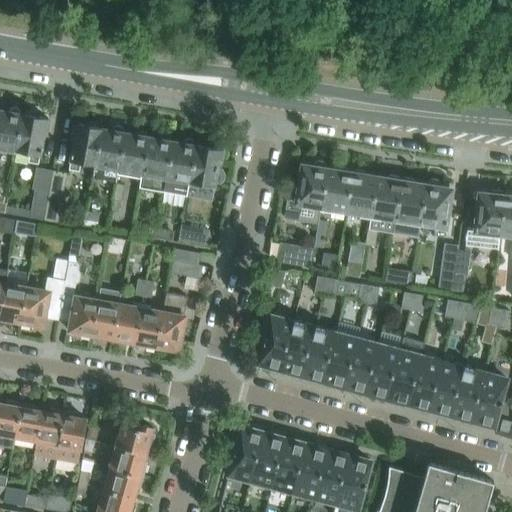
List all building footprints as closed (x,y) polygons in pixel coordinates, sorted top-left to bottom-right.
[(16,151),(22,114),(21,114),(21,113),(20,109),(18,108),(14,107),(10,109),(9,112),(0,110),(0,151),(0,152),(1,148),(16,151)] [(22,114),(16,151),(30,153),(29,161),(40,163),(48,118),(38,116),(36,113),(27,111),(24,113),(23,113),(22,114)] [(94,164),(101,128),(98,123),(89,122),(86,125),(75,122),(67,159),(71,159),(69,167),(80,169),(81,162),(94,164)] [(117,172),(125,132),(122,132),(122,130),(121,128),(119,126),(116,125),(113,127),(111,129),(111,130),(101,128),(94,164),(92,177),(116,181),(117,172)] [(141,174),(148,136),(147,136),(146,132),(136,130),(133,134),(125,132),(117,172),(128,174),(129,171),(141,174)] [(162,190),(172,141),(171,141),(169,137),(160,135),(157,138),(148,136),(141,174),(139,186),(162,190)] [(188,182),(195,145),(193,145),(192,141),(190,138),(187,138),(183,139),(182,142),(182,143),(172,141),(162,190),(187,194),(188,182)] [(221,169),(216,168),(217,160),(219,161),(222,149),(219,148),(217,144),(208,142),(204,146),(199,145),(199,146),(195,145),(188,182),(213,186),(214,179),(219,180),(223,177),(224,173),(221,169)] [(320,208),(327,168),(325,168),(325,166),(325,164),(325,163),(324,162),(323,161),(322,160),(320,159),(319,159),(317,159),(316,160),(315,161),(314,162),(313,163),(313,164),(313,166),(301,164),(296,198),(288,197),(285,216),(318,222),(318,219),(319,219),(321,208),(320,208)] [(31,209),(6,204),(5,212),(43,219),(48,190),(52,169),(36,166),(33,187),(35,188),(31,209)] [(345,212),(352,168),(341,166),(338,170),(327,168),(320,208),(321,208),(345,212)] [(370,216),(377,176),(366,174),(364,170),(352,168),(345,212),(370,216)] [(68,171),(52,169),(48,190),(43,219),(58,222),(68,171)] [(394,220),(402,176),(390,174),(387,178),(377,176),(370,216),(394,220)] [(420,224),(425,184),(415,182),(413,178),(402,176),(394,220),(392,234),(418,238),(420,224)] [(451,188),(440,186),(440,185),(440,183),(440,182),(439,181),(439,180),(438,179),(437,178),(435,178),(434,178),(433,178),(431,178),(430,179),(429,180),(429,181),(428,183),(428,184),(425,184),(420,224),(435,227),(434,233),(444,234),(451,188)] [(125,184),(116,182),(113,198),(122,200),(125,184)] [(498,231),(504,190),(488,188),(487,192),(478,191),(472,230),(468,229),(466,243),(499,246),(499,235),(498,235),(498,231)] [(511,191),(504,190),(498,231),(498,235),(499,235),(511,236),(511,256),(511,258),(511,257),(511,191)] [(16,220),(3,218),(1,231),(14,233),(14,232),(16,220)] [(85,218),(83,226),(97,228),(99,220),(85,218)] [(16,220),(14,232),(36,235),(37,223),(16,219),(16,220)] [(328,220),(319,219),(318,219),(318,222),(316,236),(325,238),(328,220)] [(182,223),(179,238),(206,243),(209,229),(182,223)] [(154,236),(156,228),(144,225),(143,234),(154,236)] [(365,244),(368,227),(360,225),(357,242),(365,244)] [(378,229),(368,227),(365,244),(375,245),(378,229)] [(172,231),(156,228),(154,236),(171,239),(172,231)] [(445,242),(440,273),(453,275),(457,248),(457,244),(445,242)] [(314,250),(285,243),(282,257),(311,264),(314,250)] [(198,264),(200,252),(174,246),(171,259),(198,264)] [(468,277),(471,250),(457,248),(453,275),(451,289),(464,291),(466,276),(468,277)] [(393,254),(392,265),(414,266),(414,255),(393,254)] [(59,318),(65,283),(63,283),(68,259),(57,257),(53,277),(47,276),(45,286),(27,284),(20,323),(31,325),(34,322),(42,324),(44,316),(59,319),(59,318)] [(91,336),(98,297),(76,293),(75,292),(77,284),(81,282),(82,273),(79,269),(80,262),(68,259),(63,283),(65,283),(59,318),(71,321),(70,329),(79,330),(81,334),(91,336)] [(202,265),(198,264),(171,259),(169,271),(199,278),(202,265)] [(8,268),(7,270),(0,309),(0,316),(9,318),(11,321),(20,323),(27,284),(29,272),(8,268)] [(281,287),(285,270),(276,268),(271,284),(281,287)] [(412,271),(400,269),(396,272),(394,283),(410,286),(410,284),(412,271)] [(113,290),(122,291),(125,275),(116,274),(113,290)] [(323,293),(326,277),(317,275),(314,292),(323,293)] [(143,295),(146,279),(138,277),(135,294),(143,295)] [(333,295),(336,278),(326,277),(323,293),(333,295)] [(154,280),(146,279),(143,295),(151,297),(154,280)] [(367,301),(370,284),(360,283),(358,300),(367,301)] [(376,303),(379,286),(370,284),(367,301),(376,303)] [(166,291),(163,308),(156,347),(166,349),(170,347),(178,349),(184,315),(187,295),(166,291)] [(410,309),(413,292),(404,291),(401,307),(410,309)] [(420,311),(423,294),(413,292),(410,309),(420,311)] [(113,337),(119,301),(98,297),(91,336),(100,337),(104,335),(113,337)] [(454,317),(457,300),(447,298),(444,315),(454,317)] [(463,318),(466,302),(457,300),(454,317),(463,318)] [(135,341),(141,304),(119,301),(113,337),(114,337),(117,340),(122,341),(127,339),(135,341)] [(156,347),(163,308),(141,304),(135,341),(144,342),(146,345),(156,347)] [(497,324),(500,308),(491,306),(488,323),(497,324)] [(507,326),(510,309),(500,308),(497,324),(507,326)] [(280,369),(293,320),(271,314),(261,351),(259,350),(256,359),(259,360),(258,363),(280,369)] [(301,375),(314,326),(293,320),(280,369),(301,375)] [(322,380),(335,332),(314,326),(301,375),(322,380)] [(344,386),(357,337),(335,332),(322,380),(344,386)] [(365,392),(378,343),(357,337),(344,386),(365,392)] [(387,398),(400,349),(378,343),(365,392),(387,398)] [(408,403),(421,354),(400,349),(387,398),(408,403)] [(430,409),(443,360),(421,354),(408,403),(430,409)] [(451,415),(464,366),(443,360),(430,409),(451,415)] [(472,421),(485,372),(464,366),(451,415),(472,421)] [(507,377),(485,372),(472,421),(494,426),(500,404),(501,404),(502,400),(501,400),(507,377)] [(0,432),(15,435),(21,402),(6,399),(6,403),(0,402),(0,432)] [(37,439),(42,410),(35,408),(35,405),(21,402),(15,435),(37,439)] [(56,458),(64,410),(50,407),(49,411),(42,410),(37,439),(34,454),(56,458)] [(78,462),(86,417),(78,416),(79,413),(64,410),(56,458),(78,462)] [(98,419),(90,418),(88,429),(96,431),(98,419)] [(121,424),(115,445),(145,454),(148,445),(152,446),(155,433),(152,432),(153,427),(140,423),(138,428),(121,424)] [(250,480),(263,431),(242,425),(241,428),(238,427),(236,437),(238,438),(228,474),(250,480)] [(271,486),(285,437),(263,431),(250,480),(271,486)] [(96,439),(87,437),(84,449),(92,451),(96,439)] [(293,491),(306,442),(285,437),(271,486),(293,491)] [(315,497),(328,448),(306,442),(293,491),(315,497)] [(144,460),(145,454),(115,445),(109,466),(143,476),(147,461),(144,460)] [(336,503),(349,454),(328,448),(315,497),(336,503)] [(365,482),(371,460),(349,454),(336,503),(358,509),(364,486),(365,486),(366,482),(365,482)] [(94,461),(84,458),(83,458),(79,481),(88,483),(94,461)] [(484,511),(490,492),(493,480),(428,461),(426,470),(424,476),(389,466),(388,466),(375,511),(484,511)] [(139,489),(143,476),(109,466),(103,488),(134,496),(136,488),(139,489)] [(85,495),(88,483),(79,481),(77,493),(85,495)] [(28,488),(6,484),(3,500),(25,504),(27,493),(28,488)] [(132,502),(134,496),(103,488),(97,509),(108,511),(132,511),(135,503),(132,502)] [(62,494),(49,492),(48,496),(49,496),(47,508),(65,511),(70,508),(71,504),(60,502),(62,494)] [(49,496),(48,496),(27,493),(25,504),(47,508),(49,496)]
